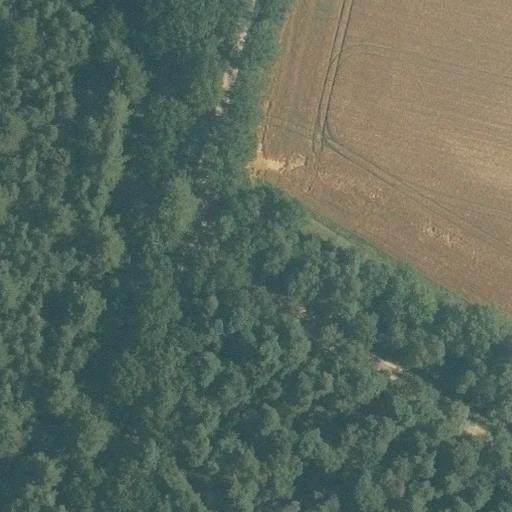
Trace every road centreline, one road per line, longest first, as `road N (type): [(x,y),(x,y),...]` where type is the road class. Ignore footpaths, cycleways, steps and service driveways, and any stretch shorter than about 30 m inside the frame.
road 1 (track): [(511,455),(240,306),(181,236)]
road 2 (track): [(108,511),(181,236)]
road 3 (track): [(181,236),(240,0)]
road 4 (track): [(224,64),(29,0)]
